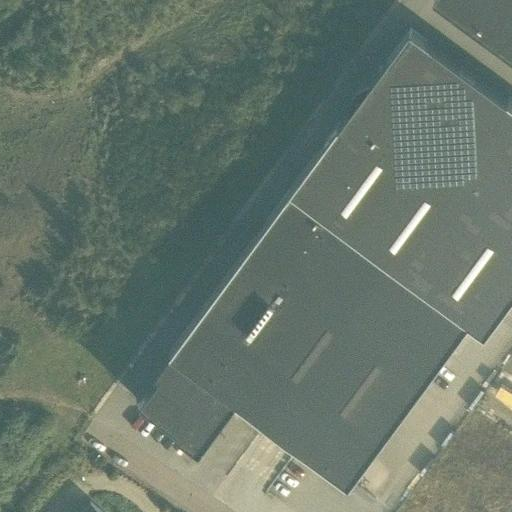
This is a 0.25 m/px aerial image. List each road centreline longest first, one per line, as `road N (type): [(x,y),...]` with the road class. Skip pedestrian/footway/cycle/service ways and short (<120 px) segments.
road 1 (unknown): [(373,511),(511,331)]
road 2 (unclassified): [(217,511),(108,439)]
